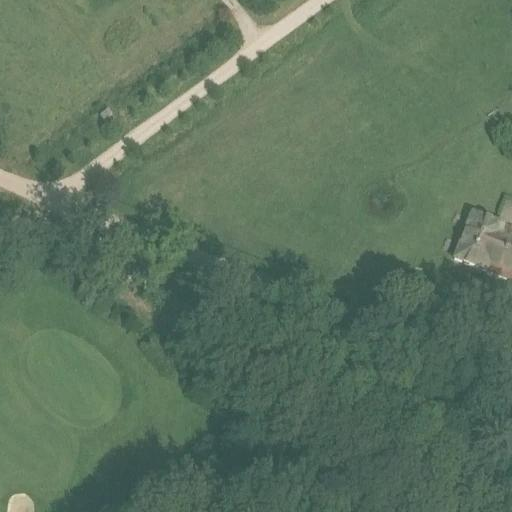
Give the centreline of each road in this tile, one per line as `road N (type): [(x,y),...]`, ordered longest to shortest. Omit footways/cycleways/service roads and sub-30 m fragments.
road 1 (track): [(0,180),(347,309),(511,335)]
road 2 (track): [(318,0),(47,197)]
